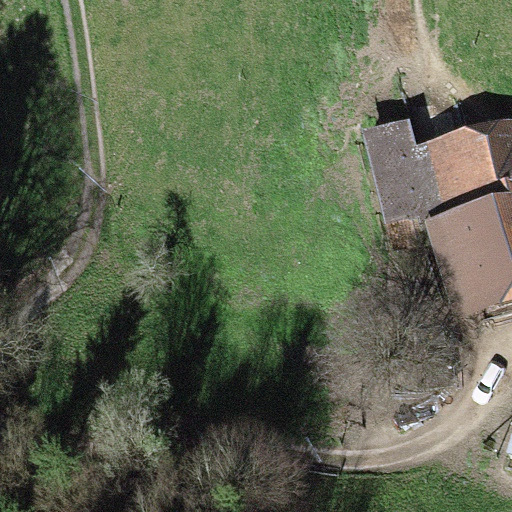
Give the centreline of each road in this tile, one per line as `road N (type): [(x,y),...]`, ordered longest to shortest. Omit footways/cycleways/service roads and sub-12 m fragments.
road 1 (track): [(0,427),(23,441),(377,460),(451,433),(511,367)]
road 2 (track): [(71,0),(98,182),(95,218),(84,250),(19,329),(0,368)]
